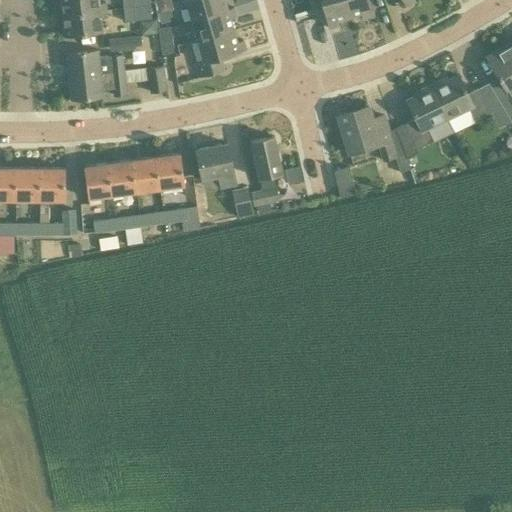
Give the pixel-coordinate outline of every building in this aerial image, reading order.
[(60,0),(61,12),(106,7),(105,1),(99,2),(98,0),(60,0)] [(185,0),(191,18),(227,8),(224,0),(185,0)] [(344,0),(308,0),(311,10),(322,6),(328,27),(338,24),(337,18),(348,15),(344,0)] [(344,0),(348,15),(360,12),(362,18),(371,15),(366,0),(344,0)] [(151,18),(149,2),(122,5),(124,20),(151,18)] [(191,18),(197,39),(233,30),(229,17),(235,16),(233,6),(227,8),(191,18)] [(107,16),(106,7),(61,12),(64,36),(102,31),(100,17),(107,16)] [(157,27),(159,37),(161,51),(161,50),(162,53),(173,51),(169,25),(157,27)] [(197,39),(202,58),(193,61),(197,77),(225,69),(221,56),(245,49),(242,39),(236,41),(233,30),(197,39)] [(497,77),(486,82),(510,121),(511,119),(511,49),(507,42),(484,55),(497,77)] [(122,53),(98,56),(97,48),(65,51),(68,75),(123,69),(124,69),(122,53)] [(163,64),(145,67),(147,80),(149,92),(167,89),(163,64)] [(102,96),(101,88),(113,87),(114,95),(126,94),(123,69),(68,75),(70,99),(102,96)] [(448,117),(466,108),(473,120),(490,112),(496,127),(510,121),(486,82),(467,93),(457,74),(447,79),(446,76),(431,83),(448,117)] [(427,127),(448,117),(431,83),(414,91),(416,94),(406,99),(415,117),(394,127),(406,157),(417,151),(415,147),(432,139),(427,127)] [(410,169),(406,157),(394,127),(387,130),(382,114),(371,118),(367,105),(337,114),(348,153),(379,144),(384,158),(394,155),(399,172),(410,169)] [(250,140),(258,177),(261,189),(250,191),(253,206),(256,205),(258,213),(270,210),(268,202),(278,200),(272,174),(281,171),(273,135),(250,140)] [(217,173),(220,185),(235,182),(226,142),(195,148),(201,177),(217,173)] [(179,152),(155,155),(159,187),(183,183),(179,152)] [(136,190),(159,187),(155,155),(131,159),(136,190)] [(112,193),(136,190),(131,159),(108,162),(112,193)] [(88,196),(112,193),(108,162),(83,165),(88,196)] [(285,183),(299,179),(295,164),(281,168),(285,183)] [(332,168),(336,195),(352,193),(347,165),(332,168)] [(0,197),(15,198),(15,166),(0,166),(0,197)] [(39,166),(15,166),(15,198),(39,198),(39,166)] [(64,166),(39,166),(39,198),(64,198),(64,166)] [(247,186),(231,190),(237,217),(252,214),(247,186)] [(39,206),(39,221),(39,235),(63,235),(77,233),(75,208),(60,209),(61,221),(48,221),(48,206),(39,206)] [(186,206),(162,209),(164,223),(180,221),(182,230),(199,228),(196,206),(186,207),(186,206)] [(162,209),(139,212),(141,226),(164,223),(162,209)] [(139,212),(115,216),(117,229),(124,228),(126,244),(141,242),(139,226),(141,226),(139,212)] [(94,232),(117,229),(115,216),(92,219),(94,232)] [(0,221),(0,249),(13,250),(14,235),(15,235),(15,221),(0,221)] [(15,235),(39,235),(39,221),(15,221),(15,235)]
